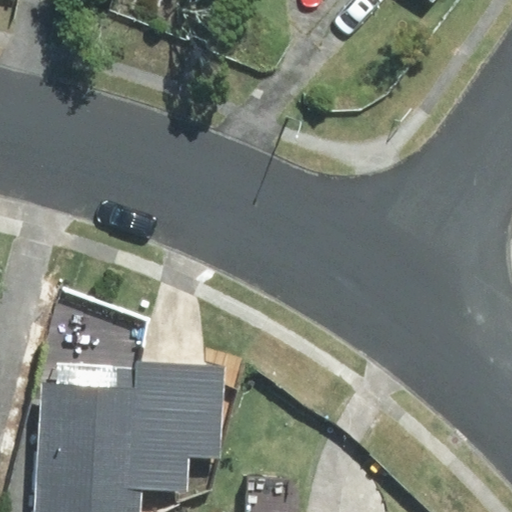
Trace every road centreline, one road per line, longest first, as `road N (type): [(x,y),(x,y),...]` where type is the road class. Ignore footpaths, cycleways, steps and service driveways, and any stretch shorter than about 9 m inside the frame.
road 1 (residential): [(0,119),(141,156),(269,210),(399,279)]
road 2 (residential): [(399,279),(511,113)]
road 3 (residential): [(399,279),(511,380)]
